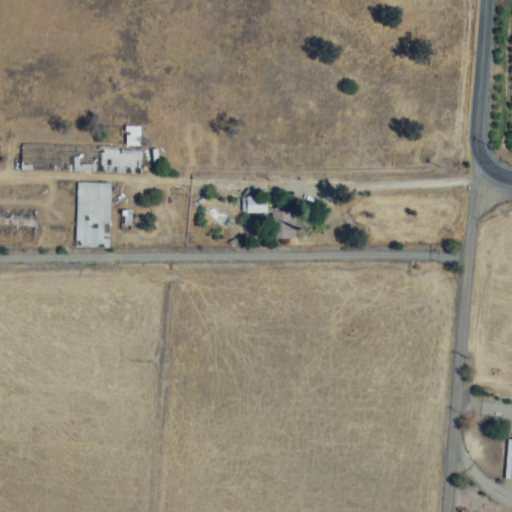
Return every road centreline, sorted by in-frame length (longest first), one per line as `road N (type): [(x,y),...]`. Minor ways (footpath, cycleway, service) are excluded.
road 1 (residential): [(478,173),(447,511)]
road 2 (residential): [(478,173),(486,0)]
